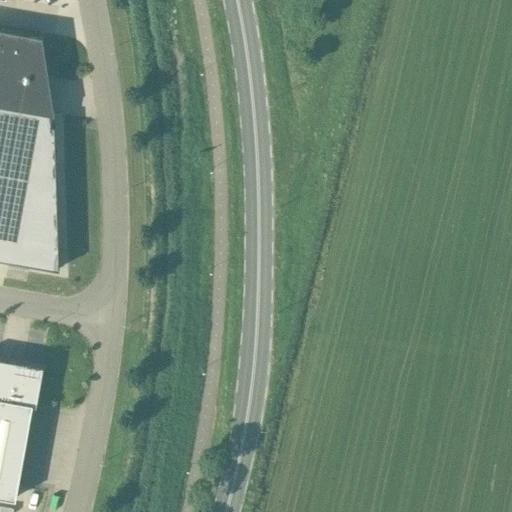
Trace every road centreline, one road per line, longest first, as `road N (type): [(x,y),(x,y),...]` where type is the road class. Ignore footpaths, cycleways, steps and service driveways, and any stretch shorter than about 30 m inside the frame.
road 1 (secondary): [(226,511),(257,333),(254,116),(235,0)]
road 2 (unclassified): [(90,0),(118,207),(111,323)]
road 3 (unclassified): [(111,323),(80,511)]
